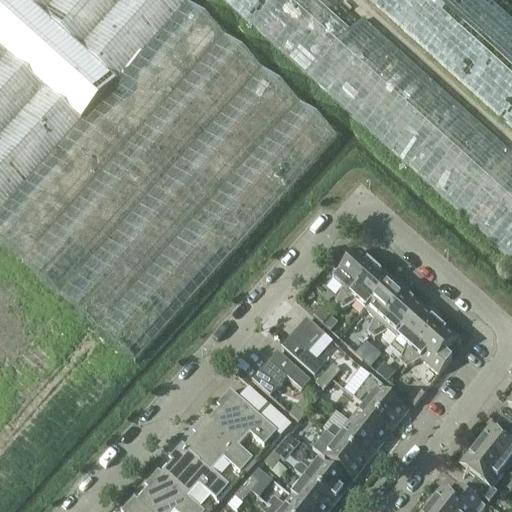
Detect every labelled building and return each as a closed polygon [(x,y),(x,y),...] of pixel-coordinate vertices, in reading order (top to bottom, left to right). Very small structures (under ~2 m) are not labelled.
[(0,0),(0,243),(135,364),(337,139),(187,5),(188,4),(183,0),(0,0)] [(349,35),(309,0),(219,0),(250,27),(310,80),(511,262),(511,155),(363,20),(349,35)] [(368,0),(511,129),(511,21),(488,0),(368,0)] [(333,304),(337,307),(374,266),(357,251),(331,281),(340,289),(333,304)] [(374,266),(337,307),(341,311),(355,302),(364,310),(390,281),(374,266)] [(390,281),(364,310),(372,318),(365,333),(369,336),(406,295),(390,281)] [(406,295),(369,336),(373,339),(387,331),(396,339),(422,309),(406,295)] [(422,309),(396,339),(405,346),(398,361),(401,365),(438,323),(422,309)] [(319,311),(313,318),(322,326),(328,319),(319,311)] [(305,320),(297,329),(315,345),(323,336),(305,320)] [(442,353),(455,339),(438,323),(401,365),(405,368),(419,360),(437,376),(451,361),(442,353)] [(306,355),(315,345),(297,329),(288,339),(306,355)] [(321,368),(306,355),(288,339),(279,349),(312,378),(321,368)] [(308,382),(275,353),(267,363),(285,379),(300,392),(308,382)] [(259,372),(277,388),(285,379),(267,363),(259,372)] [(331,367),(323,376),(330,382),(338,373),(331,367)] [(379,377),(387,385),(393,378),(385,370),(379,377)] [(250,382),(268,398),(277,388),(259,372),(250,382)] [(330,382),(323,376),(315,385),(322,392),(330,382)] [(405,413),(388,400),(391,396),(370,379),(353,401),(360,407),(374,417),(391,431),(402,417),(405,413)] [(415,388),(405,400),(413,408),(423,396),(415,388)] [(229,391),(220,401),(222,404),(207,421),(234,444),(245,432),(262,447),(275,433),(229,391)] [(303,399),(296,407),(302,413),(310,405),(303,399)] [(303,417),(301,415),(302,413),(296,407),(288,416),(289,417),(297,424),(303,417)] [(391,431),(360,407),(347,423),(378,448),(391,431)] [(234,444),(207,421),(205,418),(199,425),(201,427),(183,447),(210,471),(221,459),(238,474),(239,473),(244,477),(256,464),(234,444)] [(378,448),(347,423),(340,433),(332,427),(327,435),(334,440),(365,465),(378,448)] [(480,437),(473,446),(506,473),(511,464),(511,432),(505,441),(489,428),(481,439),(480,437)] [(365,465),(334,440),(320,458),(351,482),(365,465)] [(210,471),(183,447),(181,445),(172,455),(175,457),(159,474),(186,498),(197,486),(215,501),(218,496),(223,501),(232,491),(210,471)] [(287,452),(280,446),(271,455),(278,461),(287,452)] [(506,473),(473,446),(465,455),(467,457),(459,467),(475,479),(468,489),(488,505),(496,495),(491,491),(506,473)] [(271,455),(263,465),(270,471),(278,461),(271,455)] [(316,463),(309,472),(300,465),(294,473),(303,480),(334,505),(348,487),(316,463)] [(201,511),(186,498),(159,474),(157,472),(148,482),(151,484),(135,501),(147,511),(201,511)] [(251,478),(243,487),(250,494),(258,484),(251,478)] [(328,511),(334,505),(303,480),(289,497),(308,511),(328,511)] [(243,487),(235,497),(242,503),(250,494),(243,487)] [(432,499),(424,508),(430,511),(482,511),(485,509),(464,493),(457,502),(441,490),(433,500),(432,499)] [(308,511),(289,497),(282,507),(273,499),(267,507),(271,510),(273,511),(308,511)] [(147,511),(135,501),(133,499),(124,509),(127,511),(125,511),(147,511)]
